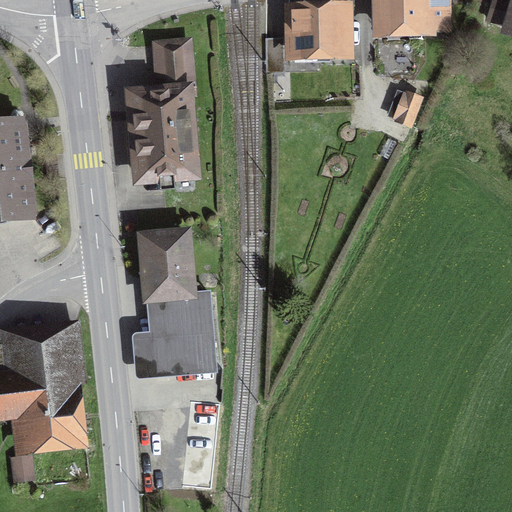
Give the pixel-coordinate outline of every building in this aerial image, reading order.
[(345,53),(344,12),(319,13),(318,0),(311,0),(312,13),(293,13),(294,55),(345,53)] [(382,0),(383,30),(447,28),(446,0),(382,0)] [(511,21),(509,31),(511,31),(511,0),(496,0),(493,10),(511,16),(511,21)] [(266,40),(267,72),(284,72),(283,40),(266,40)] [(133,97),(134,111),(140,179),(181,175),(181,170),(192,168),(186,94),(193,94),(188,42),(156,45),(160,95),(133,97)] [(411,126),(421,100),(405,94),(396,120),(411,126)] [(26,123),(0,126),(0,219),(36,216),(26,123)] [(148,298),(201,293),(201,291),(200,289),(200,288),(199,286),(197,285),(196,284),(195,283),(193,283),(191,283),(190,283),(186,235),(143,239),(148,298)] [(201,293),(148,298),(155,375),(215,370),(208,292),(201,293)] [(0,412),(23,410),(27,446),(77,440),(65,337),(0,344),(0,412)]
